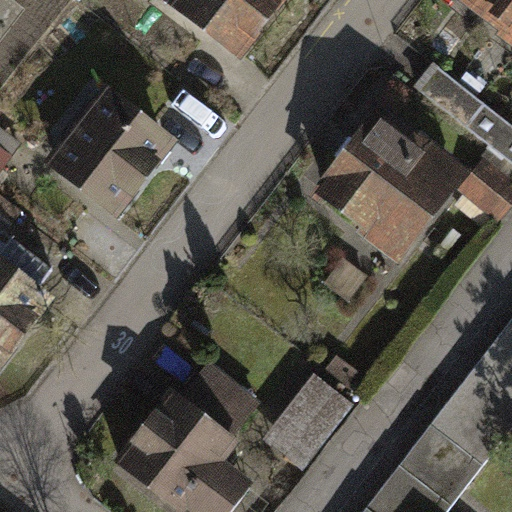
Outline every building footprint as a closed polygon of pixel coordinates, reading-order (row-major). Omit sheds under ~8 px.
[(0,0),(0,32),(17,10),(3,0),(0,0)] [(250,72),(304,0),(192,0),(179,18),(250,72)] [(511,28),(511,0),(498,0),(490,11),(511,28)] [(511,162),(511,123),(433,61),(414,86),(511,162)] [(124,220),(180,147),(109,93),(93,114),(80,104),(58,132),(72,143),(54,167),(124,220)] [(390,234),(449,158),(376,101),(317,177),(390,234)] [(0,154),(11,141),(0,132),(0,154)] [(17,149),(0,171),(29,193),(46,171),(17,149)] [(495,192),(465,169),(450,188),(480,212),(495,192)] [(0,377),(53,308),(42,300),(58,280),(14,247),(0,266),(0,377)] [(511,316),(411,450),(462,490),(511,425),(511,316)] [(239,434),(254,415),(205,378),(190,397),(239,434)] [(308,468),(356,410),(320,381),(273,438),(308,468)] [(238,475),(255,453),(184,399),(132,468),(189,511),(209,511),(210,511),(211,511),(239,511),(256,490),(238,475)] [(446,511),(456,498),(462,490),(411,450),(406,457),(364,511),(446,511)]
